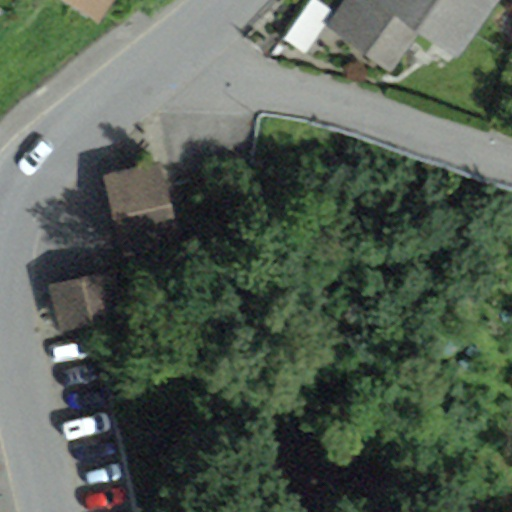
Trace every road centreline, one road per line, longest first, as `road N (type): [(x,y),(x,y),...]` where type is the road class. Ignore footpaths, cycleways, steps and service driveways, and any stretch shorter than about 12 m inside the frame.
road 1 (tertiary): [(182,50),(66,143),(20,186),(2,218),(0,284),(47,511)]
road 2 (unclassified): [(511,161),(335,103),(211,75),(182,50)]
